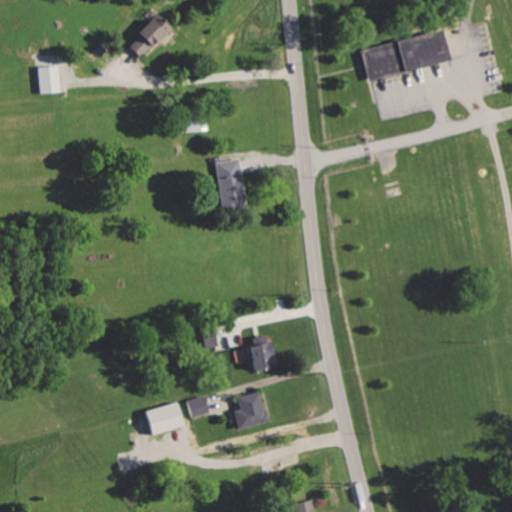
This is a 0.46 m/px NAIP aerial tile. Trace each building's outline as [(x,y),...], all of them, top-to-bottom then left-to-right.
[(157,11),(124,45),(129,49),(141,62),(174,28),(157,11)] [(354,53),(362,79),(444,57),(437,30),(354,53)] [(38,65),(39,91),(60,89),(58,64),(38,65)] [(172,111),(175,136),(209,132),(207,107),(172,111)] [(211,161),(218,211),(250,206),(242,156),(211,161)] [(196,326),(203,350),(222,345),(216,321),(196,326)] [(250,345),(256,370),(279,364),(272,339),(250,345)] [(233,409),(238,429),(270,420),(262,389),(238,395),(241,406),(233,409)] [(186,400),(192,417),(215,410),(210,397),(209,392),(186,400)] [(145,412),(153,433),(186,422),(179,400),(145,412)] [(209,463),(217,488),(234,482),(240,505),(260,499),(249,462),(246,452),(209,463)] [(168,472),(173,489),(197,482),(192,464),(168,472)] [(292,499),(295,511),(320,511),(315,493),(292,499)]
